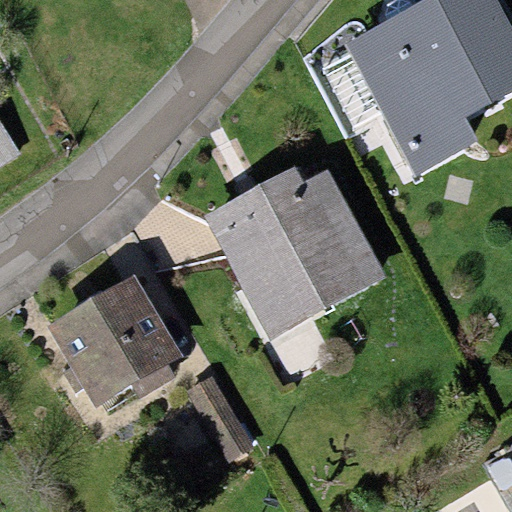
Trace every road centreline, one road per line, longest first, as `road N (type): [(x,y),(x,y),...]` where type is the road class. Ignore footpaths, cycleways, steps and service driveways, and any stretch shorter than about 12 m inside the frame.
road 1 (residential): [(0,267),(106,194),(185,120),(283,0)]
road 2 (unknown): [(206,376),(106,194)]
